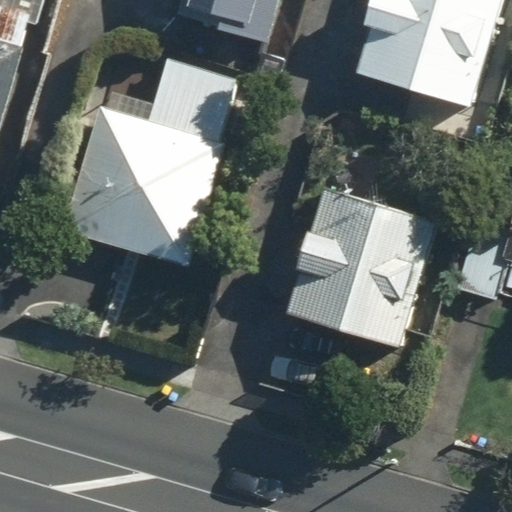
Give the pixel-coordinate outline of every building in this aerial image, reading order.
[(183,0),(175,23),(274,58),(294,0),(183,0)] [(376,0),(353,76),(471,113),(506,0),(376,0)] [(0,113),(28,18),(0,10),(0,113)] [(93,106),(58,240),(58,242),(189,276),(241,81),(168,62),(152,122),(93,106)] [(316,195),(278,322),(392,356),(431,230),(316,195)] [(495,306),(507,264),(511,265),(511,197),(500,238),(473,230),(454,295),(495,306)]
